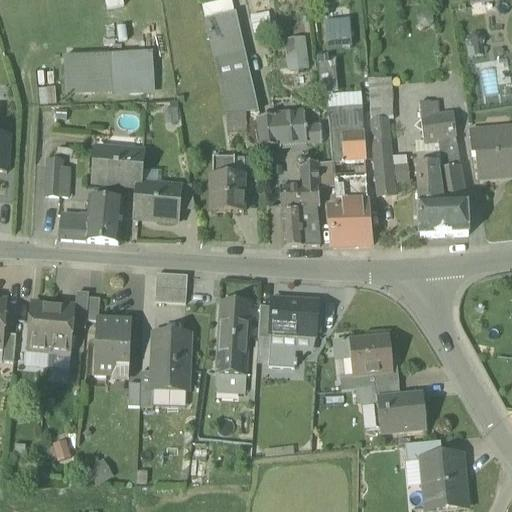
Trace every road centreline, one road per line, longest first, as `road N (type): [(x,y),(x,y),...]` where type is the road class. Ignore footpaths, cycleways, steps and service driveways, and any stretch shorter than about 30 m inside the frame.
road 1 (unclassified): [(0,250),(285,269),(425,268)]
road 2 (track): [(20,252),(28,114),(20,30)]
road 3 (unclassified): [(425,268),(435,320),(511,454)]
